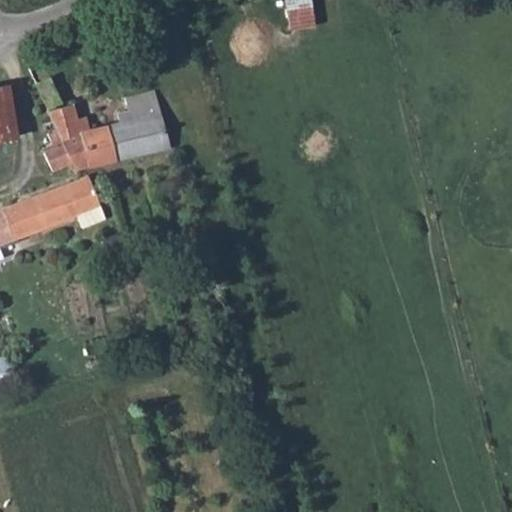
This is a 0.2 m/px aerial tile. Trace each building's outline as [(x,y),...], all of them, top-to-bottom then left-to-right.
[(282,0),(287,30),(313,26),(309,0),(282,0)] [(60,102),(49,77),(36,84),(48,108),(60,102)] [(0,139),(16,137),(8,85),(0,86),(0,139)] [(115,159),(137,154),(169,147),(153,91),(137,95),(125,98),(128,110),(117,113),(120,123),(107,126),(115,159)] [(72,104),(47,111),(56,130),(71,163),(75,170),(115,159),(107,126),(89,131),(86,121),(77,123),(72,104)] [(71,163),(56,130),(48,134),(52,143),(42,148),(53,171),(71,163)] [(80,179),(36,196),(47,228),(77,218),(82,228),(105,218),(87,175),(81,177),(80,179)] [(0,258),(2,258),(0,251),(0,245),(47,228),(36,196),(0,209),(0,258)] [(158,248),(143,251),(147,268),(162,264),(158,248)] [(7,354),(0,355),(0,387),(14,384),(7,354)]
